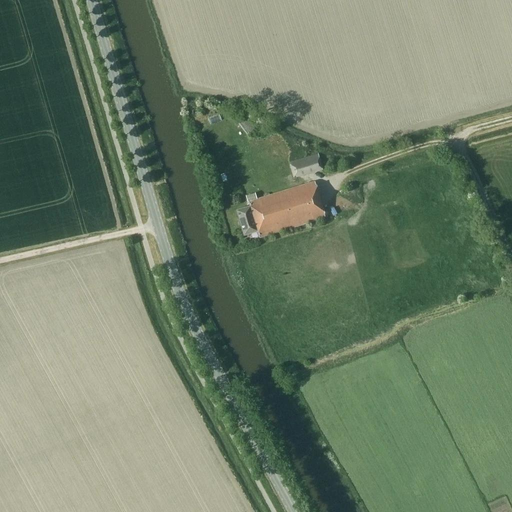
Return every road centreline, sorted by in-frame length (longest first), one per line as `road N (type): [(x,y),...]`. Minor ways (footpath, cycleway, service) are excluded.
road 1 (secondary): [(293,511),(176,284),(91,0)]
road 2 (track): [(511,263),(456,150),(444,144),(351,173)]
